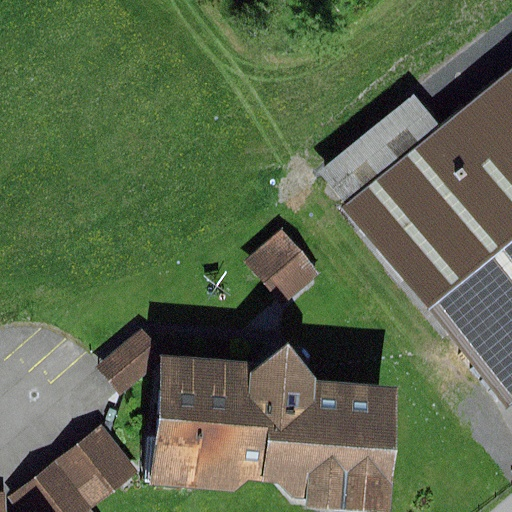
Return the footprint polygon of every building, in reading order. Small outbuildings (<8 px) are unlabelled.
[(415,96),(317,175),(508,411),(511,408),(511,68),(440,127),(415,96)] [(282,230),(244,263),(284,309),(322,276),(282,230)] [(165,359),(165,356),(142,329),(95,369),(119,397),(165,359)] [(236,493),(249,482),(281,484),(293,499),(306,500),(306,511),(311,511),(393,511),(401,388),(321,383),(290,345),(265,366),(165,356),(165,359),(152,485),(236,493)] [(102,426),(18,491),(34,511),(89,511),(139,474),(102,426)]
